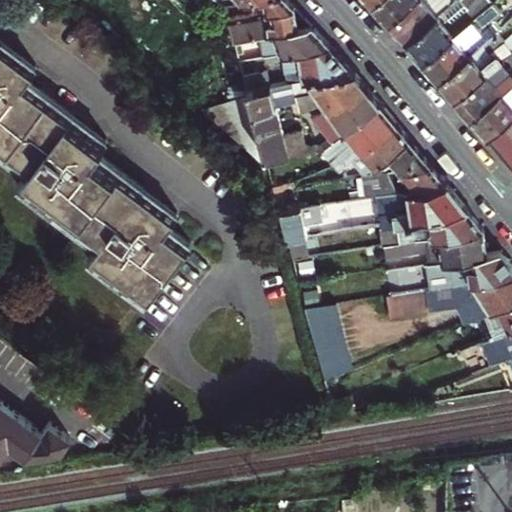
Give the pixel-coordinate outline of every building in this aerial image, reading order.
[(230,39),(253,35),(307,25),(299,15),(286,2),(284,0),(261,0),(269,8),(242,13),(239,0),(235,1),(220,3),(230,39)] [(390,20),(413,0),(373,0),(372,1),(382,11),(390,20)] [(407,38),(450,2),(448,0),(413,0),(390,20),(398,29),(407,38)] [(415,48),(424,59),(493,0),(452,0),(450,2),(407,38),(415,48)] [(432,69),(440,78),(501,27),(504,24),(497,15),(505,8),(497,0),(493,0),(424,59),(432,69)] [(236,60),(278,53),(324,44),(315,33),(307,25),(253,35),(256,47),(234,52),(236,60)] [(449,89),(456,97),(503,59),(511,51),(511,39),(501,27),(440,78),(449,89)] [(0,44),(0,154),(27,175),(18,187),(98,248),(88,261),(145,305),(190,246),(166,228),(175,215),(96,154),(105,143),(24,80),(32,70),(0,44)] [(324,44),(278,53),(281,66),(295,64),(299,79),(348,70),(340,61),(330,51),(324,44)] [(511,69),(503,59),(456,97),(465,108),(473,117),(511,84),(511,69)] [(348,70),(299,79),(286,82),(293,99),(299,113),(323,104),(360,82),(353,75),(348,70)] [(257,72),(240,75),(244,89),(260,86),(257,72)] [(360,82),(323,104),(325,106),(327,109),(362,85),(361,84),(360,82)] [(511,84),(473,117),(481,127),(488,136),(511,115),(511,84)] [(248,106),(249,110),(272,104),(269,92),(267,85),(260,86),(244,89),(248,106)] [(363,87),(362,85),(327,109),(344,128),(376,102),(368,93),(363,87)] [(293,99),(278,103),(282,118),(299,113),(293,99)] [(341,131),(347,139),(330,152),(333,156),(338,163),(347,156),(390,120),(384,112),(376,102),(344,128),(341,131)] [(275,114),(272,104),(249,110),(255,131),(278,126),(275,114)] [(249,110),(248,106),(237,110),(244,136),(255,131),(249,110)] [(511,115),(488,136),(507,159),(511,164),(511,115)] [(390,120),(347,156),(361,171),(372,169),(368,164),(382,152),(402,135),(397,129),(390,120)] [(278,126),(255,131),(261,153),(311,151),(310,138),(308,134),(281,135),(278,126)] [(255,131),(244,136),(252,161),(266,174),(261,153),(255,131)] [(328,142),(324,145),(330,152),(347,139),(341,131),(328,142)] [(385,162),(385,166),(422,160),(411,146),(402,135),(382,152),(387,160),(385,162)] [(323,137),(318,142),(322,147),(324,145),(328,142),(323,137)] [(422,160),(385,166),(389,186),(386,187),(386,191),(440,182),(430,170),(422,160)] [(440,182),(386,191),(370,194),(375,223),(409,218),(421,209),(460,207),(449,193),(440,182)] [(275,210),(283,239),(296,237),(300,236),(294,207),(275,210)] [(409,218),(412,239),(477,229),(468,218),(460,207),(421,209),(409,218)] [(421,245),(423,262),(482,253),(480,242),(477,229),(412,239),(398,241),(392,242),(379,244),(380,252),(415,247),(415,245),(421,245)] [(283,239),(287,258),(300,256),(296,237),(283,239)] [(482,253),(423,262),(426,288),(459,283),(511,274),(511,272),(502,260),(495,251),(482,253)] [(470,290),(484,311),(495,307),(511,299),(511,274),(459,283),(466,291),(470,290)] [(473,341),(500,330),(511,325),(511,299),(495,307),(501,323),(495,321),(486,325),(487,328),(470,335),(473,341)] [(299,307),(321,375),(341,369),(320,303),(299,307)] [(487,363),(511,352),(511,325),(500,330),(506,346),(498,349),(496,346),(482,352),(487,363)] [(0,413),(0,433),(7,438),(22,417),(6,405),(0,413)] [(26,449),(40,431),(22,417),(7,438),(24,451),(26,449)] [(40,431),(26,449),(56,448),(66,436),(47,421),(40,431)] [(409,498),(408,511),(446,511),(447,499),(409,498)]
